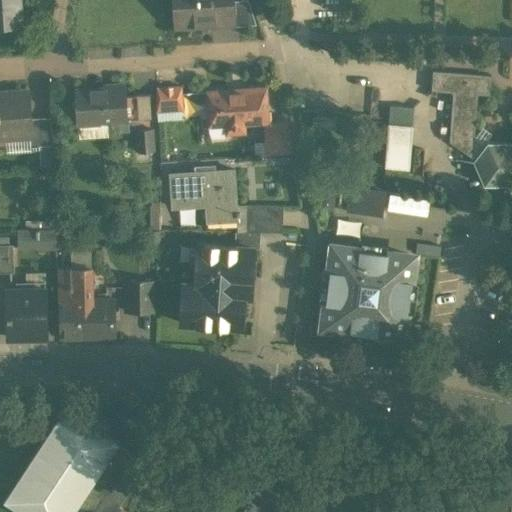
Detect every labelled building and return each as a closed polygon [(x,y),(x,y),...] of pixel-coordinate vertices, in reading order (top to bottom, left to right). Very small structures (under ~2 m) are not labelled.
[(0,0),(0,24),(19,23),(17,0),(0,0)] [(173,0),(175,26),(191,25),(192,27),(212,26),(210,4),(209,0),(173,0)] [(511,143),(487,141),(485,143),(474,135),(478,94),(490,95),(491,75),(432,70),(431,90),(453,92),(449,141),(474,159),(473,161),(483,184),(508,185),(511,179),(511,143)] [(104,88),(75,90),(77,124),(100,123),(100,121),(127,119),(127,118),(125,95),(124,84),(104,85),(104,88)] [(181,86),(167,87),(168,111),(182,110),(181,86)] [(167,87),(156,87),(156,111),(168,111),(167,87)] [(266,87),(205,90),(207,127),(225,126),(225,134),(244,133),(244,124),(268,123),(266,87)] [(28,92),(0,93),(0,135),(29,134),(31,134),(30,118),(28,92)] [(149,94),(125,95),(127,118),(151,117),(149,94)] [(415,120),(416,104),(391,103),(390,119),(415,120)] [(50,116),(30,118),(31,134),(29,134),(30,146),(52,144),(50,116)] [(412,125),(388,123),(385,167),(409,169),(412,125)] [(152,129),(137,130),(138,152),(153,151),(153,150),(152,129)] [(233,171),(170,176),(173,207),(207,205),(207,208),(220,207),(235,206),(233,171)] [(384,191),(350,187),(347,211),(381,215),(384,191)] [(282,204),(257,204),(257,211),(247,211),(249,231),(260,231),(284,232),(282,204)] [(235,206),(220,207),(221,223),(238,221),(238,216),(241,216),(241,211),(236,211),(235,206)] [(55,229),(21,228),(20,247),(56,246),(55,229)] [(249,231),(235,231),(234,245),(254,246),(254,248),(259,248),(260,231),(249,231)] [(234,245),(197,242),(194,283),(182,282),(179,322),(196,323),(197,323),(198,323),(198,319),(211,320),(211,326),(212,326),(212,320),(225,321),(225,325),(226,325),(242,326),(244,296),(247,296),(248,286),(251,286),(254,248),(254,246),(234,245)] [(13,244),(0,244),(0,271),(14,271),(13,244)] [(397,252),(349,246),(348,247),(333,245),(331,260),(330,260),(324,309),(325,309),(323,325),(338,326),(337,327),(388,334),(388,333),(403,335),(405,320),(406,320),(412,270),(411,269),(413,255),(397,253),(397,252)] [(91,266),(60,266),(61,335),(114,334),(114,298),(92,298),(91,266)] [(29,282),(48,281),(47,271),(29,272),(29,282)] [(153,282),(125,282),(125,309),(153,309),(153,282)] [(46,287),(5,288),(6,336),(47,335),(46,287)] [(118,441),(65,407),(4,499),(23,511),(114,511),(116,508),(147,461),(117,442),(118,441)] [(302,511),(259,484),(240,511),(302,511)]
